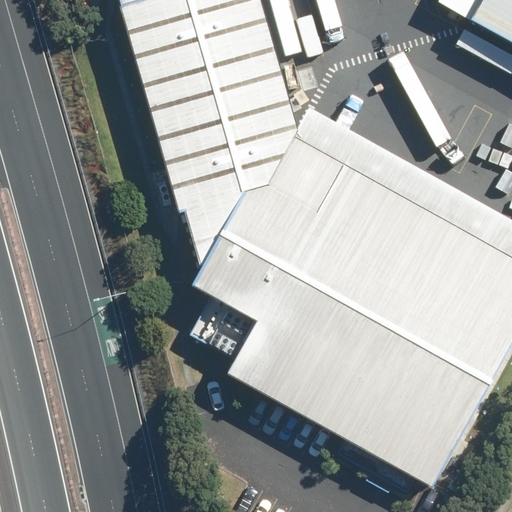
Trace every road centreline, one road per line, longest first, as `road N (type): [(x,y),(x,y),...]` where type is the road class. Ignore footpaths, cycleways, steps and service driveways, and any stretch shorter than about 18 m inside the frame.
road 1 (motorway): [(0,26),(115,511)]
road 2 (motorway): [(30,511),(0,352)]
